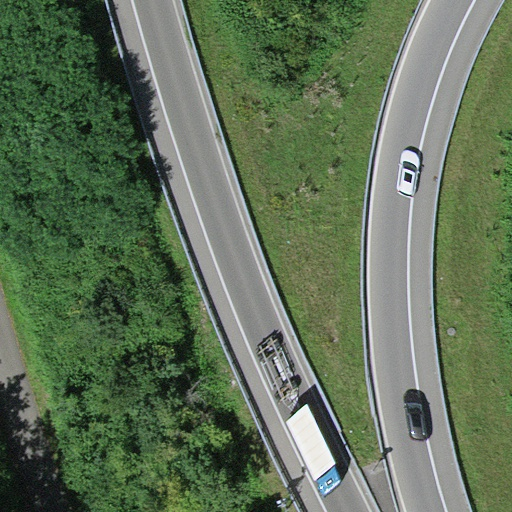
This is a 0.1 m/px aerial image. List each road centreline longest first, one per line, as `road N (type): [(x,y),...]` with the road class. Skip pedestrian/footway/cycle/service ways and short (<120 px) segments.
road 1 (motorway): [(155,0),(231,241),(350,511)]
road 2 (motorway): [(428,511),(398,391),(392,200),(408,115),(456,0)]
